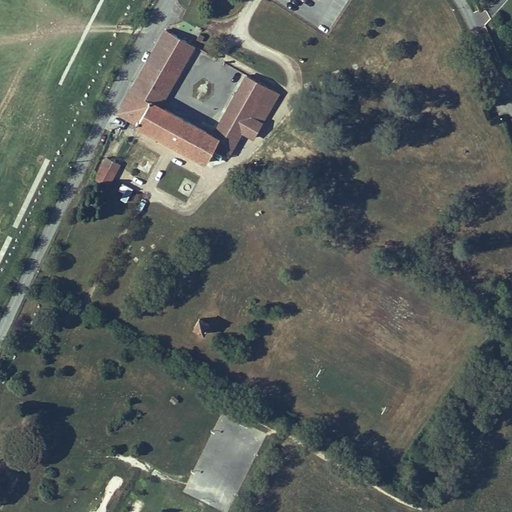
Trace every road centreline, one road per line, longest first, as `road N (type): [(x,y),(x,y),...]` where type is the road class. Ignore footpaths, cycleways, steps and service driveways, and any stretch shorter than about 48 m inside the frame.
road 1 (unclassified): [(163,0),(0,326)]
road 2 (residential): [(511,114),(458,0)]
